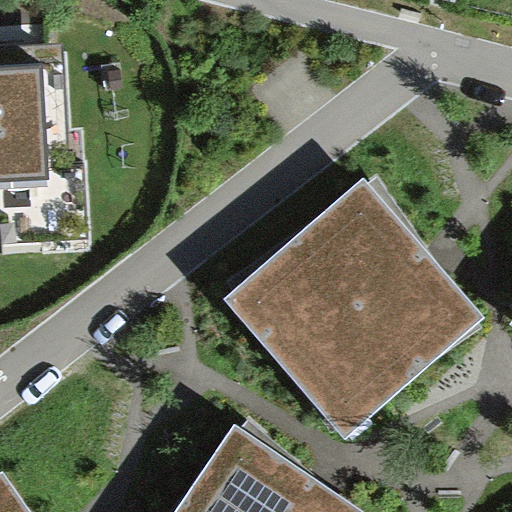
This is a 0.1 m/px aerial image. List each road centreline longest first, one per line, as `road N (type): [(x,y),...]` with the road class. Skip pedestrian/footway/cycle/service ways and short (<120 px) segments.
road 1 (residential): [(0,380),(403,78),(426,41),(511,63)]
road 2 (trunk): [(511,38),(352,0)]
